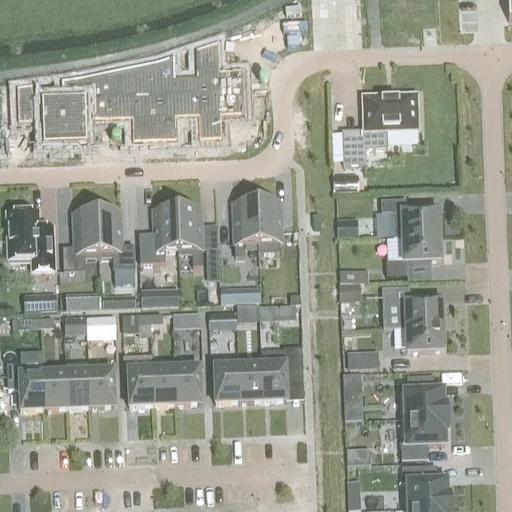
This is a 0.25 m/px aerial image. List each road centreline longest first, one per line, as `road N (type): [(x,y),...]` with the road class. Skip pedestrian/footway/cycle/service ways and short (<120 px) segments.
road 1 (residential): [(0,178),(262,167),(279,161),(281,95),(294,68),(491,56)]
road 2 (residential): [(505,511),(491,56)]
road 3 (residential): [(0,485),(308,474)]
